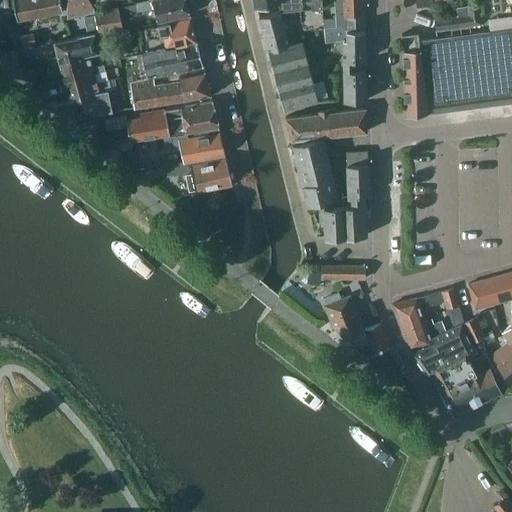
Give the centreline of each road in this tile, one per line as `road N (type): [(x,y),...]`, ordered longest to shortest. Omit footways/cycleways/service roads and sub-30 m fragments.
road 1 (residential): [(380,245),(306,248),(245,0)]
road 2 (residential): [(244,202),(200,0)]
road 3 (residential): [(445,432),(392,328),(380,245)]
road 4 (residential): [(379,134),(377,0)]
road 5 (residential): [(511,123),(379,134)]
